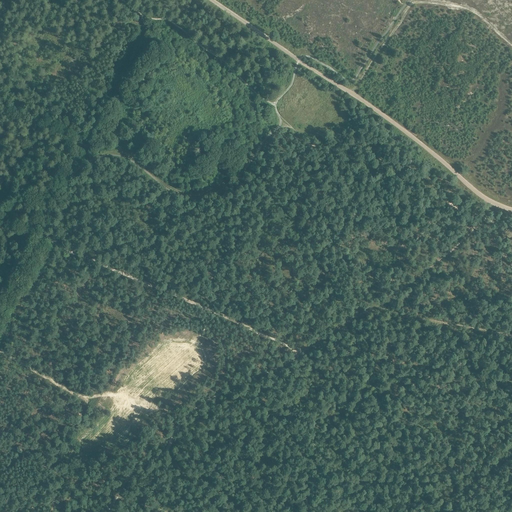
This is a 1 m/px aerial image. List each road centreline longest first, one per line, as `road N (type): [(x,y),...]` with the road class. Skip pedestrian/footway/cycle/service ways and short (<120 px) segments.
road 1 (track): [(302,350),(39,238)]
road 2 (track): [(490,203),(469,234),(413,280),(302,350)]
road 3 (track): [(116,497),(198,406),(302,350)]
road 4 (track): [(210,0),(402,129)]
road 5 (track): [(351,93),(414,2),(473,11),(511,44)]
road 6 (track): [(373,309),(511,336)]
